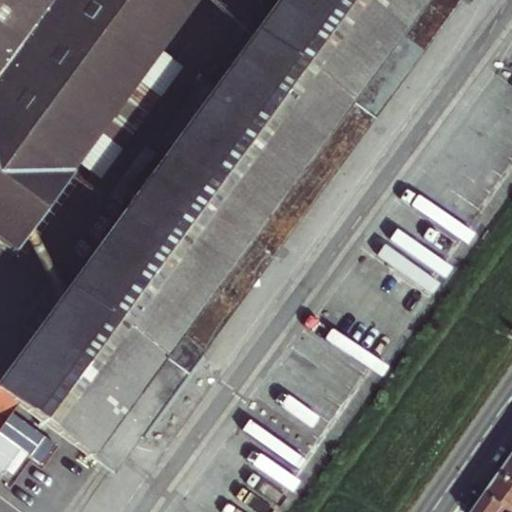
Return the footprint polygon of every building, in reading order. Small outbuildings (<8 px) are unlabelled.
[(0,0),(0,242),(12,252),(198,0),(0,0)] [(67,357),(53,375),(102,412),(117,394),(136,408),(121,427),(124,429),(153,450),(213,369),(184,348),(441,0),(281,0),(36,335),(67,357)] [(121,427),(136,408),(117,394),(102,412),(53,375),(67,357),(36,335),(0,383),(0,397),(96,468),(124,429),(121,427)] [(41,465),(55,444),(9,412),(0,425),(0,474),(8,479),(25,454),(41,465)] [(511,464),(506,472),(500,481),(511,488),(511,464)] [(511,511),(511,488),(500,481),(494,491),(489,498),(508,511),(511,511)] [(508,511),(489,498),(478,511),(508,511)]
